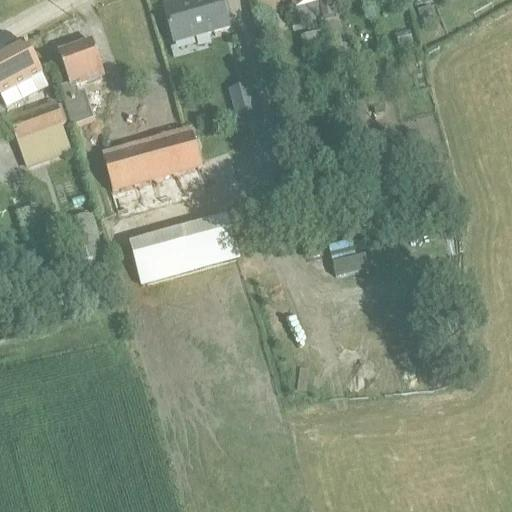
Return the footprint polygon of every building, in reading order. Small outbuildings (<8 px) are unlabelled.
[(204,0),(205,1),(164,12),(174,49),(231,33),(221,0),(204,0)] [(316,0),(290,0),(293,14),(297,14),(300,26),(305,25),(307,31),(320,28),(318,20),(322,19),(316,0)] [(316,0),(322,19),(323,25),(340,20),(335,0),(316,0)] [(411,35),(396,38),(399,51),(414,47),(411,35)] [(324,37),(302,43),(306,59),(328,53),(324,37)] [(26,47),(0,61),(0,99),(8,114),(50,92),(26,47)] [(94,47),(59,59),(70,90),(60,92),(72,133),(96,125),(85,97),(80,99),(78,94),(107,84),(94,47)] [(250,89),(228,94),(238,127),(259,122),(250,89)] [(57,107),(9,124),(27,173),(72,156),(63,132),(69,129),(62,110),(59,112),(57,107)] [(192,132),(103,157),(115,200),(205,175),(192,132)] [(302,193),(290,197),(308,260),(321,256),(302,193)] [(349,203),(319,205),(319,215),(341,215),(341,213),(349,212),(349,203)] [(93,216),(67,223),(78,264),(104,257),(93,216)] [(230,219),(129,246),(141,290),(242,263),(230,219)] [(353,243),(329,248),(336,280),(369,274),(366,260),(357,262),(353,243)]
